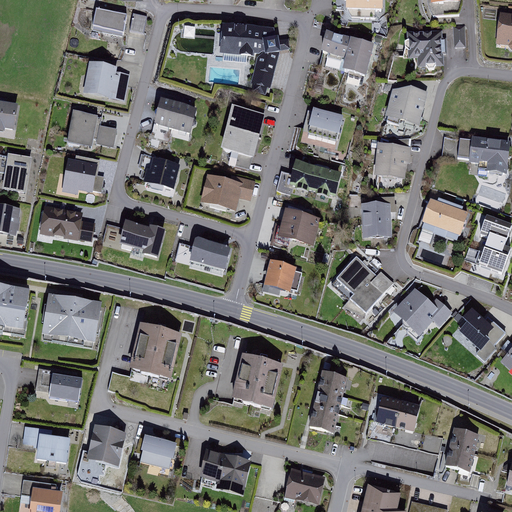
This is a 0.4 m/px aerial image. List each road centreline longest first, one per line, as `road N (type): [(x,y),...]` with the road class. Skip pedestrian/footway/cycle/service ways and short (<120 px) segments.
road 1 (residential): [(248,239),(310,20),(161,9),(111,202)]
road 2 (residential): [(347,466),(96,406),(119,314)]
road 3 (residential): [(468,73),(441,85),(397,261),(511,314)]
road 4 (tertiary): [(511,415),(229,310)]
road 5 (tertiary): [(229,310),(0,262)]
road 6 (residential): [(490,499),(347,466)]
road 7 (residential): [(111,202),(248,239)]
